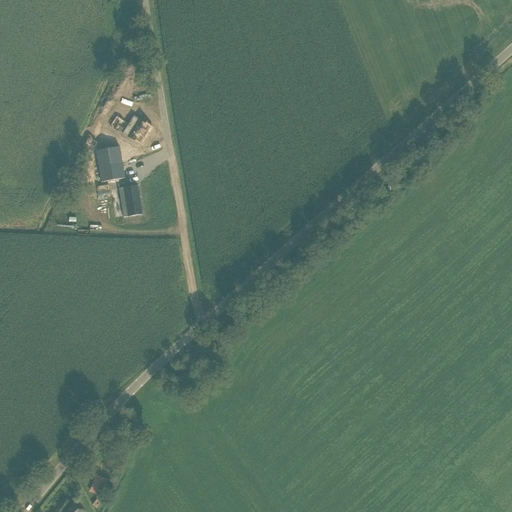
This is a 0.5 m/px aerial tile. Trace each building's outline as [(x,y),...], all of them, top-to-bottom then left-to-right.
[(144,112),(119,117),(123,140),(131,139),(131,142),(148,139),(146,126),(145,126),(144,121),(146,120),(144,112)] [(86,139),(82,154),(92,156),(95,141),(86,139)] [(119,142),(95,147),(98,164),(122,160),(119,142)] [(100,182),(124,178),(122,161),(97,165),(100,182)] [(137,186),(119,189),(123,218),(142,215),(137,186)] [(95,477),(90,492),(101,495),(107,480),(96,476),(96,477),(95,477)] [(102,503),(104,501),(99,496),(92,505),(96,507),(100,502),(102,503)]
